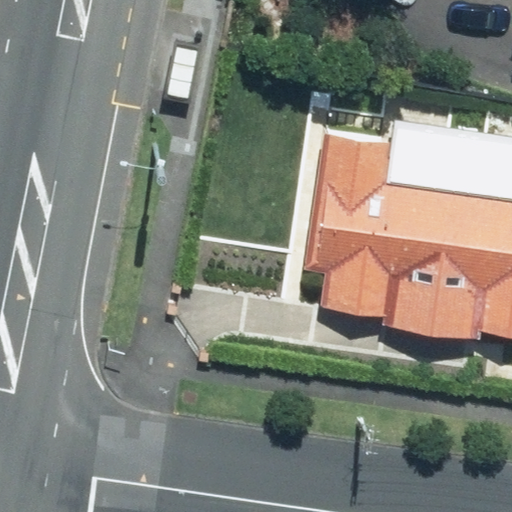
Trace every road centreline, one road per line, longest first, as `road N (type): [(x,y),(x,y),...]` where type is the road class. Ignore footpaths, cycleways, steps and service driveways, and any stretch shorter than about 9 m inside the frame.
road 1 (tertiary): [(362,511),(0,460)]
road 2 (secondary): [(0,391),(56,99)]
